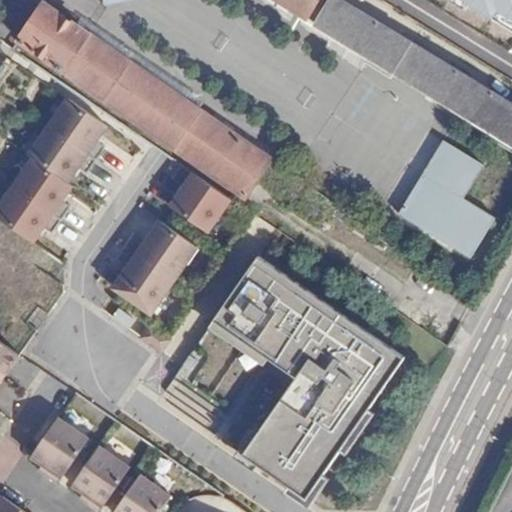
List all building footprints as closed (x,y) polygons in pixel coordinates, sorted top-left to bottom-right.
[(316,0),(264,0),(302,23),(316,0)] [(511,0),(449,0),(448,2),(511,35),(511,0)] [(511,114),(329,1),(311,29),(511,153),(511,114)] [(245,150),(41,9),(17,44),(245,201),(269,167),(258,160),(252,166),(241,158),(245,150)] [(105,126),(66,100),(47,128),(94,160),(103,147),(94,141),(105,126)] [(85,174),(94,160),(47,128),(27,156),(32,159),(66,182),(76,168),(85,174)] [(476,172),(439,149),(395,221),(468,265),(491,227),(459,206),(476,172)] [(66,182),(32,159),(13,188),(60,220),(69,207),(61,202),(70,186),(66,182)] [(230,198),(181,165),(172,179),(185,187),(171,207),(208,232),(230,198)] [(60,220),(13,188),(0,206),(0,220),(31,243),(41,228),(52,233),(60,220)] [(196,247),(160,222),(146,242),(134,233),(125,247),(174,280),(196,247)] [(151,313),(174,280),(125,247),(116,260),(129,269),(115,288),(151,313)] [(405,358),(258,256),(214,321),(297,379),(244,456),(307,499),(405,358)] [(0,342),(0,369),(1,368),(7,373),(19,356),(0,342)] [(62,483),(91,439),(60,418),(34,455),(53,469),(49,475),(62,483)] [(102,511),(132,467),(101,446),(76,484),(92,498),(88,502),(102,511)] [(164,511),(174,497),(143,476),(118,511),(164,511)] [(0,511),(25,511),(5,498),(0,504),(0,511)]
